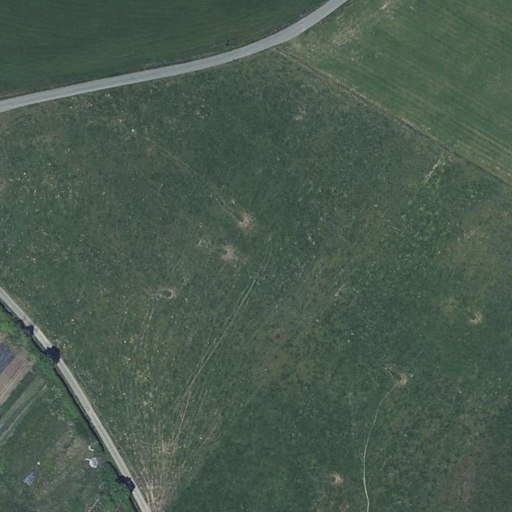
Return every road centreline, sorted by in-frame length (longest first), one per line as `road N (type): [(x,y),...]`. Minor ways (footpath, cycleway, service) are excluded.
road 1 (unclassified): [(0,106),(252,48),(338,0)]
road 2 (unclassified): [(0,292),(42,342),(144,511)]
